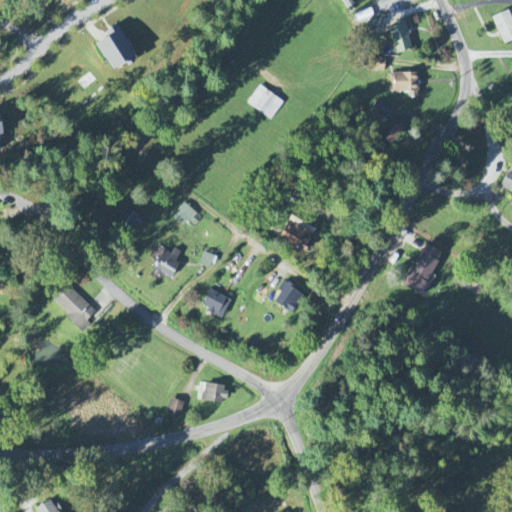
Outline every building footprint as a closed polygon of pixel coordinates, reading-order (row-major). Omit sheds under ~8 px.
[(503,46),(511,41),(511,22),(508,12),(491,19),(503,46)] [(412,50),(405,24),(388,29),(395,55),(412,50)] [(108,71),(134,57),(116,26),(103,33),(105,38),(94,45),(108,71)] [(370,72),(384,73),(385,59),(370,58),(370,72)] [(389,93),(408,93),(408,98),(418,98),(417,74),(388,75),(389,93)] [(273,121),(283,101),(257,88),(247,108),(273,121)] [(387,121),(392,110),(377,102),(371,113),(387,121)] [(404,127),(391,121),(382,142),(395,148),(404,127)] [(498,190),(511,196),(511,164),(510,163),(498,190)] [(171,219),(184,230),(196,215),(183,205),(171,219)] [(142,221),(126,208),(107,229),(122,242),(142,221)] [(300,257),(313,229),(289,218),(276,246),(300,257)] [(421,298),(441,255),(422,246),(402,289),(421,298)] [(152,277),(161,281),(162,277),(171,281),(178,264),(176,263),(179,256),(164,249),(152,277)] [(210,269),(212,257),(203,255),(200,267),(210,269)] [(272,304),(290,315),(303,296),(285,284),(272,304)] [(50,302),(81,334),(89,326),(86,322),(94,314),(67,285),(50,302)] [(200,309),(222,319),(230,301),(208,291),(200,309)] [(200,403),(225,404),(226,387),(200,386),(200,403)] [(166,415),(180,418),(183,404),(169,401),(166,415)] [(57,511),(51,500),(33,509),(34,511),(57,511)]
